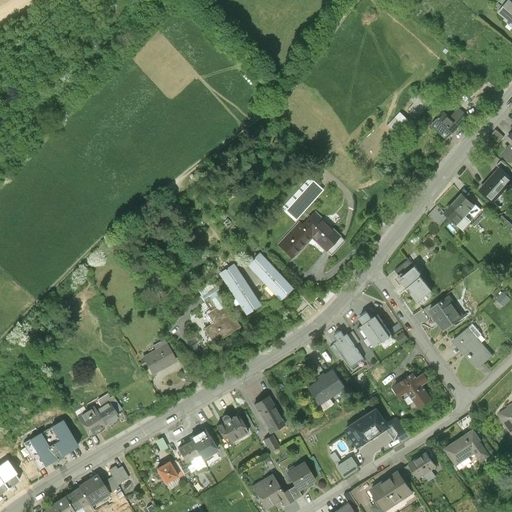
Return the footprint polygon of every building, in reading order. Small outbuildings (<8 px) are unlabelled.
[(511,25),(511,0),(509,0),(498,14),(511,25)] [(409,109),(419,117),(431,102),(418,91),(410,100),(414,103),(409,109)] [(429,125),(446,140),(458,127),(440,112),(429,125)] [(403,125),(395,118),(389,124),(397,132),(403,125)] [(511,132),(507,138),(511,142),(502,153),(511,162),(511,132)] [(499,167),(480,189),(491,199),(501,187),(503,189),(511,178),(499,167)] [(285,211),(295,220),(323,191),(312,182),(285,211)] [(474,206),(462,195),(444,214),(449,218),(456,225),(468,212),(473,217),(480,210),(475,205),(474,206)] [(444,214),(437,206),(427,216),(439,228),(449,218),(444,214)] [(339,235),(314,212),(302,225),(299,222),(278,244),(292,257),(306,242),(300,237),(305,231),(325,250),(339,235)] [(339,235),(325,250),(329,254),(344,240),(339,235)] [(276,270),(260,253),(247,264),(264,281),(276,270)] [(396,270),(402,277),(414,267),(408,260),(396,270)] [(233,263),(219,272),(232,292),(246,282),(233,263)] [(402,277),(400,278),(418,301),(432,290),(420,275),(421,273),(415,266),(414,267),(402,277)] [(292,287),(276,270),(264,281),(279,298),(292,287)] [(259,302),(246,282),(232,292),(246,312),(259,302)] [(510,298),(503,292),(496,299),(504,306),(510,298)] [(239,325),(217,293),(204,301),(209,309),(205,311),(206,313),(204,314),(210,324),(204,328),(213,342),(239,325)] [(449,295),(429,309),(444,330),(464,316),(449,295)] [(378,315),(357,329),(371,349),(392,335),(378,315)] [(482,335),(473,324),(453,340),(476,369),(492,355),(478,338),(482,335)] [(408,340),(403,332),(396,338),(401,345),(408,340)] [(354,345),(347,336),(344,338),(340,333),(335,337),(338,342),(334,345),(335,345),(343,356),(351,368),(364,359),(354,345)] [(351,333),(347,336),(354,345),(358,342),(351,333)] [(178,360),(166,339),(153,346),(155,350),(143,357),(152,374),(178,360)] [(335,345),(331,348),(339,360),(343,356),(335,345)] [(333,371),(309,388),(320,404),(329,398),(344,387),(333,371)] [(414,371),(393,386),(401,397),(408,392),(418,406),(431,397),(422,384),(429,379),(424,372),(418,377),(414,371)] [(108,394),(97,400),(102,407),(97,411),(106,425),(119,417),(116,413),(122,409),(114,397),(111,399),(108,394)] [(284,425),(268,396),(254,404),(271,433),(284,425)] [(329,398),(320,404),(323,409),(333,403),(329,398)] [(511,404),(501,412),(499,414),(500,417),(511,434),(511,404)] [(97,411),(95,407),(78,418),(89,436),(106,425),(97,411)] [(386,423),(377,408),(346,428),(359,448),(387,430),(389,428),(386,423)] [(238,414),(230,418),(228,415),(227,414),(226,414),(225,414),(224,415),(223,415),(222,416),(222,417),(222,419),(224,422),(217,427),(223,437),(226,435),(231,442),(248,431),(238,414)] [(396,417),(386,423),(389,428),(387,430),(394,440),(399,437),(401,441),(409,436),(396,417)] [(63,420),(23,443),(39,470),(57,460),(58,462),(65,458),(63,456),(79,447),(63,420)] [(220,449),(209,429),(191,439),(192,441),(200,455),(202,459),(220,449)] [(481,441),(473,429),(444,449),(456,466),(474,454),(480,462),(489,456),(480,442),(481,441)] [(273,435),(264,440),(271,451),(279,447),(273,435)] [(192,441),(178,449),(188,465),(190,464),(189,462),(200,455),(192,441)] [(427,453),(409,464),(419,478),(436,467),(427,453)] [(10,459),(6,454),(0,458),(0,477),(8,489),(20,482),(16,475),(17,474),(8,461),(10,459)] [(359,468),(352,458),(338,467),(344,478),(359,468)] [(178,477),(170,462),(157,469),(166,484),(178,477)] [(304,463),(288,472),(296,486),(299,491),(315,481),(304,463)] [(109,472),(113,478),(118,487),(130,479),(123,467),(118,470),(116,468),(109,472)] [(398,472),(371,490),(379,502),(385,511),(412,493),(398,472)] [(284,493),(273,475),(253,487),(266,509),(282,500),(279,496),(284,493)] [(98,476),(80,488),(81,489),(85,496),(89,503),(91,507),(110,495),(103,485),(103,484),(98,476)] [(0,495),(8,489),(0,477),(0,495)] [(113,478),(103,484),(110,495),(119,489),(118,487),(113,478)] [(299,491),(296,486),(289,490),(295,501),(302,497),(299,491)] [(85,496),(81,489),(73,494),(82,507),(84,511),(93,511),(94,511),(91,507),(89,503),(85,496)] [(295,501),(289,490),(284,493),(279,496),(282,500),(286,507),(295,501)] [(82,507),(73,494),(66,498),(75,511),(82,507)] [(66,498),(54,505),(55,507),(47,511),(75,511),(66,498)] [(383,511),(385,511),(379,502),(371,507),(374,511),(383,511)]
